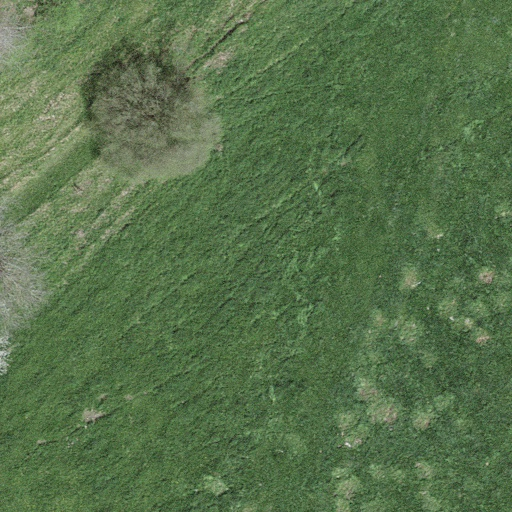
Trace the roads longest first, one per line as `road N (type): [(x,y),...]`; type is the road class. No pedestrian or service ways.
road 1 (track): [(511,9),(459,264),(348,511)]
road 2 (track): [(0,218),(183,79),(256,0)]
